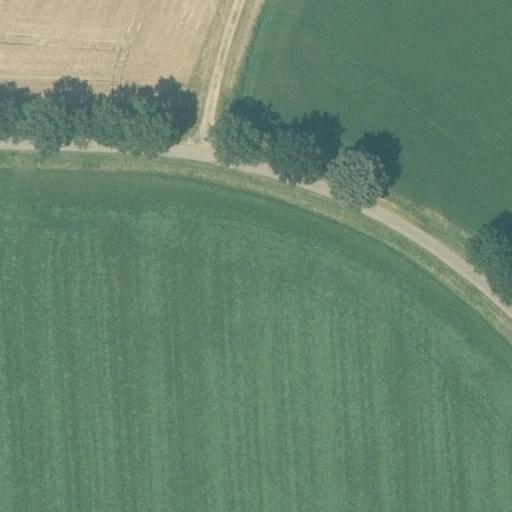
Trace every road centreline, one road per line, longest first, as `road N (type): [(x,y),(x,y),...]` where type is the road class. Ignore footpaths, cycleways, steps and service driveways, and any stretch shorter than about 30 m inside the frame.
road 1 (unclassified): [(511,318),(417,241),(334,189),(201,154),(0,142)]
road 2 (track): [(201,154),(239,0)]
